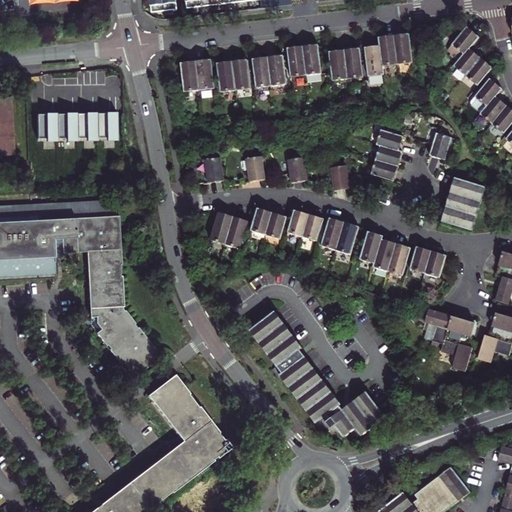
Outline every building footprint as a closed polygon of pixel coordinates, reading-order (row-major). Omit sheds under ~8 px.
[(178,0),(153,0),(155,11),(180,8),(178,0)] [(470,48),(480,37),(468,27),(453,45),(465,55),(470,48)] [(413,63),(409,34),(394,35),(398,64),(413,63)] [(398,64),(394,35),(379,37),(380,46),(383,66),(398,64)] [(322,73),(318,44),(303,46),(307,75),(322,73)] [(288,48),(291,77),(307,75),(303,46),(288,48)] [(383,66),(380,46),(365,47),(369,76),(384,75),(383,66)] [(348,79),(364,77),(360,48),(345,50),(348,79)] [(467,76),(482,58),(470,48),(465,55),(455,66),(467,76)] [(333,81),(348,79),(345,50),(330,52),(333,81)] [(271,86),(287,84),(283,55),(267,57),(271,86)] [(271,86),(267,57),(253,59),(257,88),(271,86)] [(478,85),(493,67),(482,58),(467,76),(478,85)] [(215,88),(212,64),(211,59),(196,61),(200,90),(215,88)] [(236,90),(251,88),(248,60),(233,61),(236,90)] [(200,90),(196,61),(181,63),(185,92),(200,90)] [(236,90),(233,61),(218,63),(217,63),(221,92),(236,90)] [(488,106),(496,96),(503,89),(491,79),(476,96),(488,106)] [(0,157),(12,157),(9,93),(0,93),(0,157)] [(496,96),(488,106),(481,114),(493,124),(508,106),(496,96)] [(511,124),(511,109),(508,106),(493,124),(504,133),(511,124)] [(116,112),(37,114),(38,143),(116,142),(116,112)] [(381,145),(400,151),(404,136),(382,130),(377,144),(381,145)] [(437,133),(431,155),(446,160),(452,138),(446,136),(437,133)] [(376,160),(399,166),(403,152),(400,151),(381,145),(376,160)] [(266,180),(263,156),(247,159),(251,182),(266,180)] [(289,160),(292,176),(293,183),(308,180),(305,163),(304,157),(289,160)] [(225,181),(221,158),(206,160),(209,183),(225,181)] [(381,177),(394,181),(399,166),(376,160),(372,175),(381,177)] [(332,168),(334,180),(335,191),(351,188),(347,166),(332,168)] [(29,190),(38,190),(37,174),(28,175),(29,190)] [(394,181),(381,177),(378,186),(392,190),(394,181)] [(486,187),(455,177),(443,221),(472,230),(486,187)] [(115,200),(0,205),(0,275),(52,273),(51,253),(55,252),(84,250),(121,248),(119,215),(115,215),(115,200)] [(251,230),(266,235),(273,212),(258,208),(251,230)] [(303,236),(310,214),(295,210),(288,232),(303,236)] [(281,239),(288,217),(273,212),(266,235),(281,239)] [(225,244),(233,217),(219,213),(211,240),(225,244)] [(317,241),(324,218),(310,214),(303,236),(317,241)] [(233,217),(225,244),(240,249),(248,221),(233,217)] [(330,218),(322,245),(337,250),(345,222),(330,218)] [(351,254),(359,228),(359,226),(345,222),(337,250),(351,254)] [(375,264),(383,239),(384,236),(369,231),(360,259),(375,264)] [(389,271),(398,243),(383,239),(375,264),(374,267),(389,271)] [(398,243),(389,271),(403,276),(412,248),(398,243)] [(418,246),(411,269),(425,273),(432,251),(418,246)] [(89,322),(130,375),(142,366),(156,355),(157,350),(127,311),(125,311),(123,309),(123,306),(124,306),(121,248),(84,250),(89,316),(89,322)] [(440,278),(447,255),(432,251),(425,273),(440,278)] [(511,253),(503,251),(496,275),(503,277),(511,279),(511,253)] [(511,279),(503,277),(496,300),(510,304),(511,296),(511,279)] [(445,340),(452,316),(430,309),(425,322),(428,323),(423,338),(445,343),(445,340)] [(361,436),(386,418),(385,416),(367,392),(344,410),(341,406),(342,405),(300,350),(303,348),(275,312),(250,331),(278,366),(273,370),(279,377),(280,377),(316,424),(317,423),(320,427),(322,426),(323,428),(325,427),(326,429),(329,426),(334,432),(338,430),(344,438),(356,429),(361,436)] [(511,317),(502,314),(497,313),(490,336),(489,338),(511,344),(511,317)] [(445,340),(468,347),(473,334),(476,323),(452,316),(445,340)] [(491,363),(495,350),(510,355),(511,347),(511,344),(489,338),(490,336),(486,335),(478,359),(491,363)] [(466,371),(473,348),(468,347),(445,340),(445,343),(442,351),(457,355),(453,367),(466,371)] [(141,511),(161,497),(216,455),(230,445),(176,374),(168,374),(147,390),(178,431),(182,437),(177,441),(99,500),(83,511),(141,511)] [(109,392),(116,386),(113,382),(105,388),(109,392)] [(385,416),(386,418),(390,422),(398,416),(393,410),(385,416)] [(502,459),(505,446),(496,444),(493,457),(502,459)] [(507,461),(511,447),(505,446),(502,459),(507,461)] [(409,499),(401,488),(376,507),(379,511),(436,511),(467,489),(449,464),(412,491),(415,494),(409,499)] [(511,465),(507,464),(498,498),(509,500),(511,489),(511,465)] [(498,498),(494,511),(511,511),(511,501),(509,500),(498,498)]
